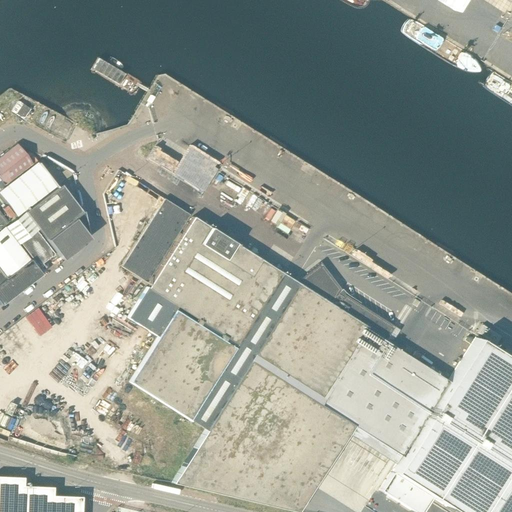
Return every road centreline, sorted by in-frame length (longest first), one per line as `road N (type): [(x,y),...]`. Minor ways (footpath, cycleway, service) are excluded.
road 1 (unclassified): [(0,320),(98,240),(79,163),(27,134),(0,137)]
road 2 (unknown): [(120,148),(278,249),(300,245),(327,218)]
road 3 (tertiary): [(220,511),(103,485)]
